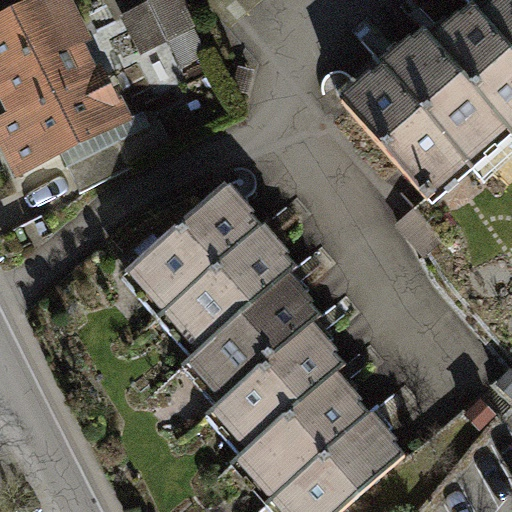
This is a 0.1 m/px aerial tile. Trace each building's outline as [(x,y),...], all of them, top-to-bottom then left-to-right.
[(67,0),(40,0),(0,19),(0,113),(4,121),(96,76),(83,50),(90,46),(67,0)] [(147,0),(151,6),(122,20),(140,58),(167,45),(180,73),(208,59),(195,32),(199,29),(184,0),(147,0)] [(511,0),(480,0),(469,9),(511,60),(511,0)] [(501,128),(509,137),(511,135),(511,60),(469,9),(462,1),(423,33),(501,128)] [(369,58),(457,164),(501,128),(423,33),(413,21),(369,58)] [(329,93),(414,198),(457,164),(369,58),(329,93)] [(101,73),(96,76),(4,121),(0,122),(0,150),(17,185),(135,128),(126,111),(121,113),(101,73)] [(229,192),(130,275),(199,356),(189,364),(223,404),(212,413),(248,455),(238,464),(278,511),(342,511),(404,461),(335,380),(346,371),(311,331),(322,322),(288,281),(298,272),(229,192)]
